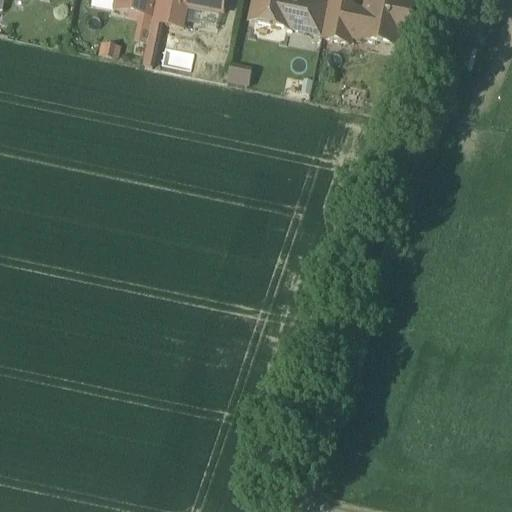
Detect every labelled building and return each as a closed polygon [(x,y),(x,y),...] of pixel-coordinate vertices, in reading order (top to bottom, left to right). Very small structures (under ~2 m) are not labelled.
[(130,0),(130,3),(120,1),(117,15),(153,22),(157,0),(130,0)] [(181,0),(157,0),(153,22),(152,26),(184,33),(188,10),(180,9),(181,0)] [(224,0),(181,0),(180,9),(188,10),(221,17),(224,0)] [(294,0),(256,0),(251,25),(288,32),(294,5),(294,0)] [(382,0),(382,2),(372,0),(368,0),(365,17),(355,15),(349,42),(360,44),(360,45),(400,53),(402,43),(407,44),(414,8),(409,7),(410,5),(408,5),(407,7),(394,4),(394,2),(382,0)] [(327,12),(294,5),(288,32),(322,39),(327,12)] [(355,14),(328,9),(327,12),(322,39),(321,42),(348,47),(349,42),(355,15),(355,14)]
